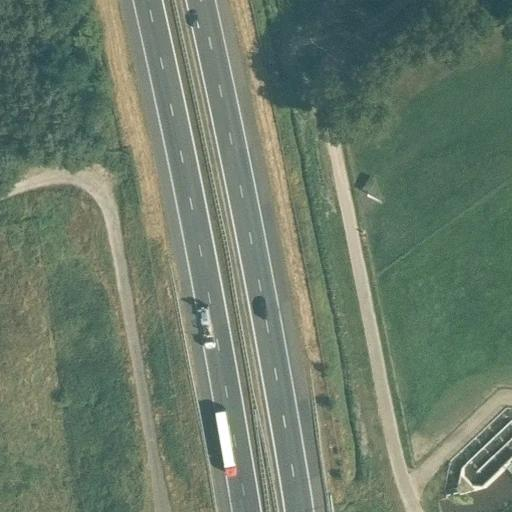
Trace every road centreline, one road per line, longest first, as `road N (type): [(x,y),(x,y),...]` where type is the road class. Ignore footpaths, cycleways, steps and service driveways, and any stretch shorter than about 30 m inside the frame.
road 1 (motorway): [(146,0),(248,511)]
road 2 (motorway): [(298,511),(198,0)]
road 3 (unclassified): [(164,511),(115,198),(92,177),(57,174),(0,193)]
road 4 (unclassified): [(417,511),(398,465),(336,144)]
road 5 (track): [(407,0),(326,68),(336,144)]
